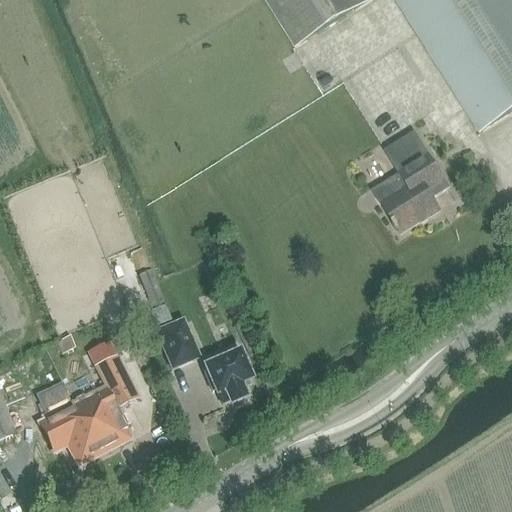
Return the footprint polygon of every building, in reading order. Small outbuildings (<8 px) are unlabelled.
[(370,0),(263,0),(295,51),(372,2),(370,0)] [(511,0),(399,0),(483,133),(511,114),(511,0)] [(319,86),(330,84),(324,62),(314,65),(319,86)] [(386,154),(399,176),(372,192),(400,237),(439,213),(431,201),(448,191),(414,136),(386,154)] [(150,309),(163,304),(151,272),(138,277),(150,309)] [(183,326),(157,337),(172,371),(198,361),(183,326)] [(249,382),(238,356),(206,370),(208,374),(204,375),(212,394),(216,392),(222,406),(230,403),(231,406),(244,400),(238,387),(249,382)] [(104,388),(78,401),(105,456),(132,442),(116,411),(138,401),(116,358),(94,369),(104,388)] [(0,442),(16,436),(0,399),(0,442)] [(105,456),(78,401),(50,415),(78,469),(105,456)]
